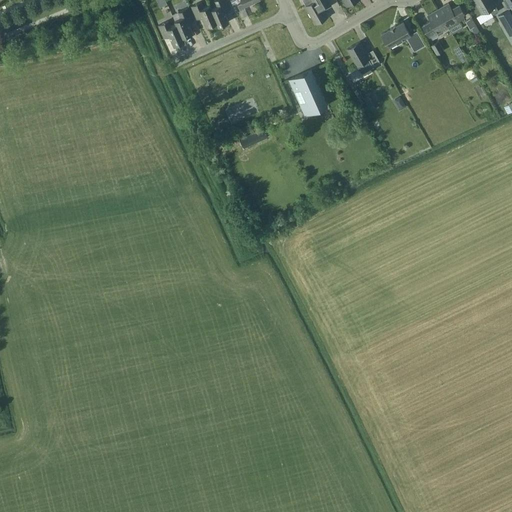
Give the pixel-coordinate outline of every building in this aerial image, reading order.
[(217,6),(211,8),(217,22),(218,26),(229,22),(225,12),(230,9),(226,0),(215,0),(217,6)] [(241,0),(242,2),(237,5),(240,11),(245,8),(244,6),(258,0),(241,0)] [(331,5),(328,0),(303,0),(307,5),(305,6),(316,23),(328,16),(324,10),(331,5)] [(498,10),(496,5),(493,0),(474,0),(482,13),(489,9),(492,14),(498,10)] [(211,8),(210,4),(203,7),(201,2),(191,6),(197,19),(203,17),(207,27),(217,22),(211,8)] [(438,9),(449,27),(459,21),(458,19),(466,15),(459,3),(452,8),(449,3),(438,9)] [(194,20),(188,7),(179,12),(181,17),(175,20),(176,24),(177,24),(183,37),(193,33),(188,23),(194,20)] [(438,33),(449,27),(438,9),(428,15),(431,20),(423,24),(429,36),(437,31),(438,33)] [(511,14),(509,9),(498,15),(510,37),(511,36),(511,14)] [(472,27),(474,31),(479,28),(472,17),(465,21),(470,28),(472,27)] [(177,24),(176,24),(170,26),(168,21),(158,25),(164,38),(170,36),(174,46),(184,41),(183,37),(177,24)] [(410,34),(403,21),(382,34),(389,47),(407,37),(414,51),(425,45),(417,30),(410,34)] [(360,41),(347,48),(361,73),(380,62),(373,50),(367,53),(360,41)] [(438,41),(431,45),(436,54),(443,50),(438,41)] [(465,56),(459,45),(454,48),(460,59),(465,56)] [(311,69),(288,79),(304,115),(327,105),(311,69)] [(370,110),(375,107),(369,97),(364,100),(370,110)] [(263,139),(258,130),(240,139),(244,148),(263,139)]
